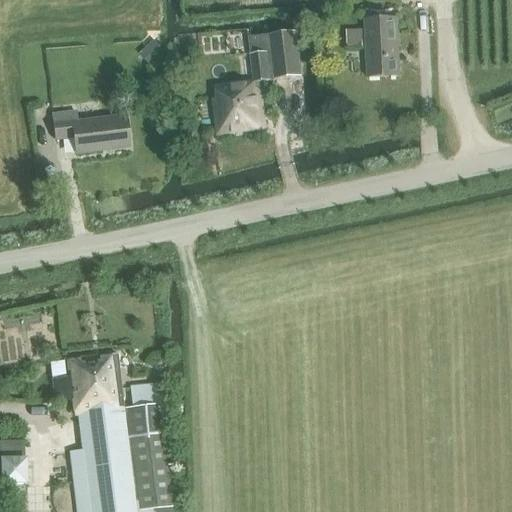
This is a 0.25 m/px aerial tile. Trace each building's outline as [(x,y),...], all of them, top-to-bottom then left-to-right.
[(446,0),(427,0),(429,8),(447,5),(446,0)] [(364,22),(367,79),(400,77),(397,21),(364,22)] [(301,78),(296,35),(250,41),(255,85),(216,90),(217,104),(213,105),(217,137),(266,131),(260,84),(301,78)] [(165,51),(153,40),(139,53),(151,65),(165,51)] [(51,117),(54,142),(73,139),(75,155),(127,149),(123,118),(76,124),(75,115),(51,117)] [(74,414),(77,414),(77,412),(121,408),(116,355),(64,360),(66,378),(53,380),(55,402),(72,400),(74,414)] [(19,416),(34,416),(33,398),(18,398),(19,416)] [(171,507),(163,438),(160,407),(125,410),(129,442),(129,441),(138,511),(155,509),(171,507)] [(135,511),(122,408),(121,408),(77,412),(77,414),(82,450),(89,511),(135,511)] [(1,444),(0,443),(0,468),(1,468),(1,484),(25,484),(24,460),(1,461),(1,444)]
